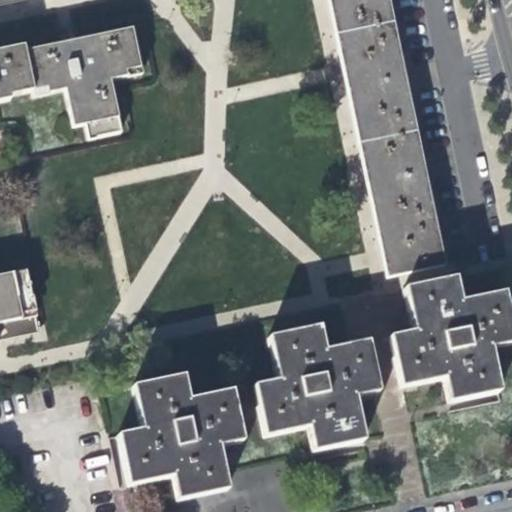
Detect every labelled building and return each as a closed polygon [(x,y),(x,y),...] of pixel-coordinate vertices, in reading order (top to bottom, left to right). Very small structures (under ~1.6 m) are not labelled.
[(328,0),(343,72),(358,143),(378,246),(385,280),(441,268),(435,240),(429,206),(424,184),(401,68),(395,43),(386,0),(328,0)] [(0,50),(0,341),(39,334),(26,273),(0,277),(0,101),(1,102),(14,100),(13,97),(37,92),(38,97),(65,91),(73,131),(86,129),(88,138),(88,142),(119,135),(119,131),(109,83),(141,76),(131,29),(73,41),(24,51),(24,46),(0,50)] [(403,290),(414,335),(388,340),(399,391),(443,382),(448,405),(497,396),(489,352),(511,347),(511,335),(503,295),(458,305),(452,280),(403,290)] [(268,338),(277,383),(252,388),(262,440),(306,430),(311,453),(361,444),(352,400),(378,395),(367,343),(321,353),(316,329),(268,338)] [(132,387),(141,432),(116,437),(126,488),(170,479),(175,502),(200,497),(225,493),(222,475),(216,449),(242,444),(231,392),(185,402),(180,378),(132,387)]
